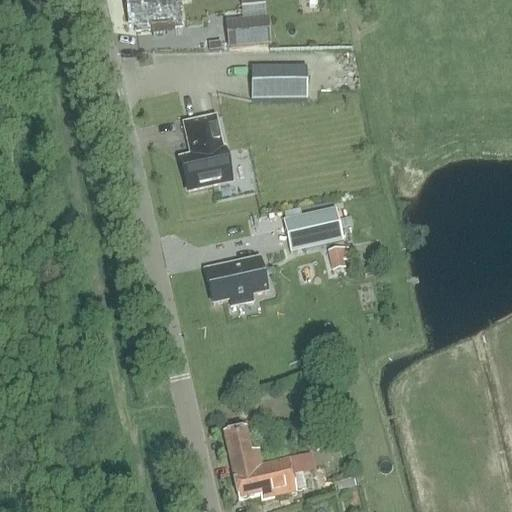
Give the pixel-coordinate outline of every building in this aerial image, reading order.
[(136,33),(181,29),(177,0),(125,0),(128,29),(135,28),(136,33)] [(264,0),(240,0),(241,8),(265,6),(264,0)] [(226,25),(226,26),(228,51),(270,48),(268,21),(226,25)] [(244,58),(244,90),(300,90),(299,57),(244,58)] [(192,160),(181,163),(188,194),(231,185),(224,153),(221,154),(214,122),(185,128),(192,160)] [(341,242),(334,211),(282,222),(288,254),(341,242)] [(348,249),(327,254),(330,266),(343,263),(351,261),(348,249)] [(266,295),(259,261),(204,273),(212,307),(229,304),(231,311),(252,306),(250,299),(266,295)] [(334,386),(320,388),(323,405),(337,403),(334,386)] [(302,475),(311,473),(308,457),(260,468),(256,452),(251,453),(246,430),(223,435),(238,503),(260,498),(261,502),(296,494),(296,493),(306,491),(302,475)] [(351,476),(332,483),(336,494),(354,488),(351,476)]
